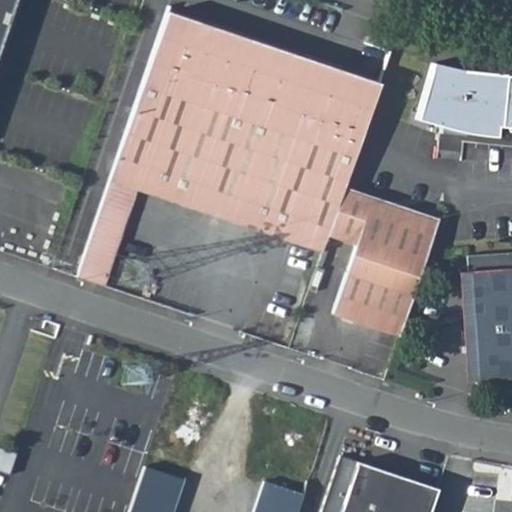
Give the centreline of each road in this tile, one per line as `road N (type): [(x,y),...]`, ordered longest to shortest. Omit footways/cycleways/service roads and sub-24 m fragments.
road 1 (residential): [(0,278),(404,416),(511,441)]
road 2 (unknown): [(251,364),(203,511)]
road 3 (unknown): [(372,152),(511,185)]
